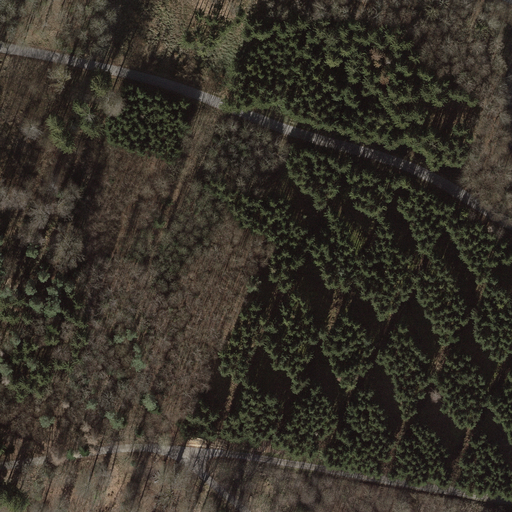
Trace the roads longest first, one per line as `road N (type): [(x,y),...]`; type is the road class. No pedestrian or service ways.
road 1 (residential): [(0,47),(122,69),(373,153),(425,172),(511,224)]
road 2 (track): [(177,449),(511,501)]
road 3 (track): [(245,511),(177,449),(0,463)]
